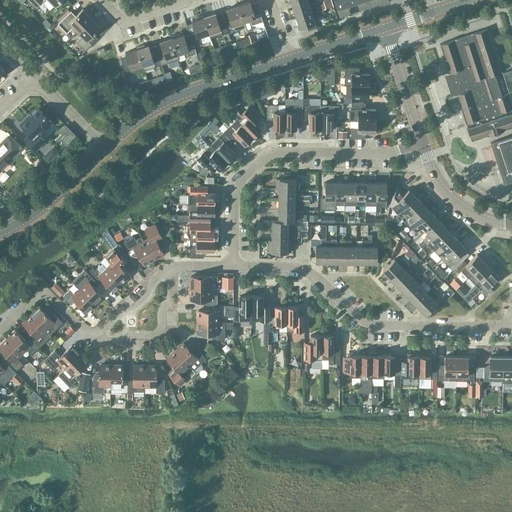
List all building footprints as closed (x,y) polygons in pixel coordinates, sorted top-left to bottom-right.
[(290,0),(293,8),(309,3),(307,0),(290,0)] [(322,0),(324,4),(325,8),(333,6),(330,0),(322,0)] [(349,11),(345,0),(334,0),(339,15),(349,11)] [(345,0),(349,11),(359,8),(356,0),(345,0)] [(356,0),(359,8),(369,5),(366,0),(356,0)] [(238,5),(243,22),(250,19),(252,24),(262,21),(257,4),(251,6),(250,1),(238,5)] [(309,3),(293,8),(296,18),(317,11),(321,10),(320,5),(316,6),(310,8),(309,3)] [(228,14),(222,16),(227,29),(228,32),(230,31),(231,33),(239,30),(237,24),(243,22),(238,5),(226,9),(228,14)] [(333,6),(325,8),(327,14),(335,12),(333,6)] [(78,30),(92,16),(86,9),(84,11),(82,9),(74,17),(69,12),(58,23),(66,32),(73,26),(78,30)] [(317,11),(296,18),(299,28),(306,25),(308,30),(317,27),(315,23),(313,17),(319,16),(319,15),(317,11)] [(215,13),(204,16),(203,16),(209,33),(210,38),(217,36),(218,37),(222,35),(223,34),(228,32),(227,29),(222,16),(217,18),(215,13)] [(203,16),(204,16),(203,15),(194,18),(195,19),(192,20),(193,25),(187,27),(189,34),(190,37),(191,37),(193,43),(201,41),(200,36),(209,33),(203,16)] [(92,16),(78,30),(82,35),(76,42),(84,51),(96,40),(91,35),(100,26),(98,24),(99,23),(92,16)] [(46,27),(51,23),(45,18),(41,22),(46,27)] [(511,126),(511,105),(508,93),(505,94),(498,73),(501,72),(487,28),(440,44),(451,77),(446,78),(452,96),(456,95),(471,140),(511,126)] [(268,37),(266,32),(256,35),(258,41),(268,37)] [(191,37),(190,37),(185,39),(183,33),(180,35),(180,33),(171,36),(171,37),(172,37),(177,54),(183,52),(185,57),(196,53),(196,52),(193,43),(191,37)] [(162,46),(156,48),(161,64),(172,61),(170,56),(177,54),(172,37),(171,37),(160,41),(162,46)] [(242,40),(244,46),(250,44),(248,37),(242,40)] [(137,49),(142,65),(144,70),(150,68),(161,64),(156,48),(150,50),(148,45),(137,49)] [(142,65),(137,49),(125,52),(127,58),(121,60),(126,76),(137,72),(136,67),(142,65)] [(202,49),(196,52),(196,53),(199,61),(205,59),(205,58),(202,49)] [(346,85),(369,85),(369,73),(357,73),(357,68),(359,68),(359,67),(344,67),(344,85),(346,85)] [(173,71),(175,78),(184,75),(182,69),(173,71)] [(511,69),(502,73),(509,92),(511,90),(511,69)] [(139,83),(130,85),(132,92),(140,89),(141,89),(139,83)] [(346,85),(346,96),(344,96),(344,102),(349,102),(349,96),(368,97),(369,85),(346,85)] [(349,102),(344,102),(344,103),(351,103),(351,109),(349,109),(349,121),(350,121),(358,121),(358,120),(375,121),(375,109),(363,109),(363,103),(349,102)] [(273,129),(285,129),(285,104),(267,104),(267,117),(273,117),(273,129)] [(303,105),(285,104),(285,129),(296,129),(296,116),(303,116),(303,112),(303,105)] [(303,116),(309,117),(309,129),(320,129),(320,112),(320,105),(303,105),(303,112),(303,116)] [(320,105),(320,112),(320,129),(332,130),(332,120),(338,120),(338,105),(320,105)] [(243,117),(238,122),(253,137),(261,129),(253,120),(257,116),(248,107),(240,115),(243,117)] [(31,117),(28,120),(26,118),(20,124),(30,134),(25,138),(36,149),(44,141),(38,134),(51,122),(38,109),(30,117),(31,117)] [(238,122),(236,120),(231,124),(227,119),(222,124),(227,128),(223,132),(231,141),(236,137),(244,145),(253,137),(238,122)] [(216,124),(212,120),(199,133),(202,136),(210,127),(213,130),(218,126),(216,124)] [(358,120),(358,121),(350,121),(350,127),(351,127),(350,138),(363,138),(363,132),(375,132),(375,121),(358,120)] [(59,138),(66,144),(76,134),(66,124),(59,130),(63,134),(59,138)] [(223,132),(210,144),(227,162),(236,154),(227,145),(231,141),(223,132)] [(511,135),(490,143),(504,184),(511,181),(511,135)] [(7,137),(0,143),(1,145),(0,146),(0,170),(8,162),(7,160),(19,149),(7,137)] [(227,162),(210,144),(196,158),(211,172),(209,170),(214,165),(219,170),(227,162)] [(42,156),(48,162),(58,153),(52,146),(42,156)] [(36,171),(42,165),(37,160),(31,166),(36,171)] [(287,190),(287,173),(284,173),(283,178),(276,178),(276,190),(278,190),(278,189),(287,190)] [(290,174),(287,173),(287,190),(295,190),(298,190),(298,179),(290,178),(290,174)] [(335,209),(335,204),(335,182),(325,182),(325,197),(320,197),(320,209),(335,209)] [(335,182),(335,204),(345,205),(345,182),(335,182)] [(345,182),(345,205),(355,205),(356,182),(345,182)] [(366,183),(356,182),(355,205),(366,205),(366,183)] [(366,183),(366,205),(366,211),(376,211),(376,183),(366,183)] [(387,183),(376,183),(376,211),(376,215),(380,215),(380,211),(381,211),(381,206),(386,206),(387,183)] [(188,203),(214,204),(214,192),(207,192),(207,186),(190,186),(190,193),(188,195),(188,203)] [(303,198),(314,198),(314,187),(303,187),(303,198)] [(398,214),(416,197),(409,189),(404,194),(396,187),(390,205),(395,210),(398,214)] [(278,189),(278,190),(278,200),(301,200),(301,195),(295,195),(295,190),(287,190),(278,189)] [(416,197),(398,214),(402,217),(404,216),(407,219),(423,204),(416,197)] [(301,200),(278,200),(278,210),(294,210),(295,205),(301,205),(301,200)] [(214,204),(188,203),(187,214),(190,216),(190,221),(207,222),(208,215),(214,216),(214,204)] [(430,211),(423,204),(407,219),(411,223),(409,225),(412,228),(430,211)] [(294,210),(278,210),(278,220),(288,220),(300,221),(300,215),(294,215),(294,210)] [(430,211),(412,228),(416,232),(422,226),(425,230),(437,219),(430,211)] [(385,218),(376,217),(375,225),(385,225),(385,218)] [(398,225),(392,219),(388,223),(394,229),(398,225)] [(437,219),(425,230),(429,234),(423,240),(427,243),(444,226),(437,219)] [(272,220),(272,230),(294,230),(294,225),(288,225),(288,220),(278,220),(272,220)] [(190,221),(189,239),(214,239),(214,228),(207,228),(207,222),(190,221)] [(149,238),(144,241),(153,259),(163,253),(156,240),(161,237),(155,225),(145,230),(149,238)] [(444,226),(427,243),(430,247),(431,246),(434,250),(451,233),(444,226)] [(407,233),(403,228),(399,232),(403,237),(407,233)] [(272,230),(271,240),(280,240),(288,241),(288,240),(288,235),(294,236),(294,230),(272,230)] [(124,238),(120,231),(116,234),(114,235),(118,241),(124,238)] [(451,233),(434,250),(441,258),(459,241),(451,233)] [(367,240),(366,262),(377,263),(377,246),(372,246),(372,234),(368,234),(367,240)] [(393,256),(400,240),(401,239),(396,234),(394,237),(395,238),(388,254),(383,258),(382,263),(387,264),(387,262),(392,258),(393,256)] [(411,239),(407,234),(403,237),(408,242),(411,239)] [(112,236),(105,240),(110,248),(117,244),(112,236)] [(144,241),(142,237),(141,237),(139,238),(137,238),(135,240),(133,236),(124,242),(130,254),(136,251),(143,264),(153,259),(144,241)] [(174,248),(187,248),(187,237),(173,237),(174,248)] [(326,240),(326,238),(321,238),(321,240),(310,239),(310,245),(315,245),(315,262),(326,262),(326,240)] [(214,239),(189,239),(189,257),(201,257),(202,251),(214,251),(214,239)] [(271,240),(269,240),(268,251),(276,251),(276,256),(279,257),(280,240),(271,240)] [(280,240),(279,257),(283,257),(283,252),(290,252),(291,240),(288,240),(288,241),(280,240)] [(336,240),(326,240),(326,262),(336,262),(336,246),(336,240)] [(336,246),(336,262),(346,262),(346,240),(341,240),(341,246),(336,246)] [(351,240),(346,240),(346,262),(356,262),(356,246),(351,246),(351,240)] [(362,246),(356,246),(356,262),(366,262),(367,240),(362,240),(362,246)] [(459,241),(441,258),(452,269),(454,268),(463,259),(469,254),(465,250),(466,248),(459,241)] [(414,252),(410,248),(405,253),(409,257),(414,252)] [(418,251),(417,252),(423,258),(423,257),(426,255),(426,252),(422,248),(418,251)] [(107,268),(121,282),(129,274),(119,263),(123,259),(113,249),(105,257),(112,263),(107,268)] [(74,259),(72,256),(69,254),(65,258),(70,263),(74,259)] [(419,258),(415,254),(410,259),(414,263),(419,258)] [(467,264),(463,259),(454,268),(458,272),(461,270),(468,277),(484,261),(477,254),(467,264)] [(389,278),(405,262),(402,258),(398,263),(394,259),(382,270),(389,278)] [(484,261),(468,277),(475,284),(491,268),(484,261)] [(405,262),(389,278),(397,285),(408,273),(405,270),(409,266),(405,262)] [(121,282),(107,268),(102,273),(97,268),(93,272),(90,275),(97,282),(98,283),(102,280),(113,290),(121,282)] [(491,268),(475,284),(486,295),(492,289),(489,286),(498,276),(491,268)] [(97,282),(90,275),(87,272),(84,269),(72,281),(80,289),(94,303),(102,295),(93,286),(97,282)] [(408,273),(397,285),(404,292),(420,277),(416,273),(412,277),(408,273)] [(190,288),(210,288),(210,281),(217,281),(217,276),(190,276),(190,288)] [(420,277),(404,292),(411,299),(422,288),(419,284),(423,280),(420,277)] [(454,278),(449,283),(455,289),(460,284),(454,278)] [(51,287),(55,292),(60,287),(56,282),(51,287)] [(460,284),(455,289),(459,293),(464,289),(460,284)] [(475,284),(462,296),(468,302),(480,290),(475,284)] [(350,295),(355,291),(350,285),(345,289),(350,295)] [(210,288),(190,288),(190,299),(205,299),(205,305),(213,305),(217,305),(217,295),(210,295),(210,288)] [(426,292),(422,288),(411,299),(418,307),(434,291),(430,288),(426,292)] [(94,303),(80,289),(75,294),(70,289),(62,296),(71,304),(75,300),(85,311),(94,303)] [(434,291),(418,307),(425,314),(437,303),(433,299),(437,295),(434,291)] [(251,320),(251,296),(239,296),(239,308),(233,308),(233,320),(251,320)] [(263,296),(251,296),(251,320),(268,321),(269,318),(269,308),(263,308),(263,296)] [(198,310),(198,322),(217,322),(218,315),(225,315),(225,305),(217,305),(213,305),(213,310),(198,310)] [(269,318),(268,321),(268,331),(286,331),(286,306),(275,306),(275,318),(269,318)] [(286,306),(286,331),(304,331),(304,319),(298,319),(298,306),(286,306)] [(39,307),(31,315),(45,329),(50,334),(62,322),(54,314),(50,318),(39,307)] [(45,329),(31,315),(23,323),(34,334),(30,338),(38,346),(45,339),(40,334),(45,329)] [(225,322),(217,322),(198,322),(197,333),(213,334),(213,339),(224,339),(225,322)] [(15,331),(7,339),(21,353),(26,348),(31,353),(38,346),(30,338),(26,342),(15,331)] [(304,359),(321,359),(322,355),(322,335),(310,335),(310,347),(304,347),(304,359)] [(322,335),(322,355),(321,359),(328,359),(328,363),(339,363),(340,347),(333,347),(333,335),(322,335)] [(21,353),(7,339),(0,345),(0,348),(9,358),(6,362),(15,371),(23,364),(16,358),(21,353)] [(195,372),(196,374),(201,369),(202,369),(202,368),(202,367),(202,366),(202,365),(201,364),(206,359),(198,350),(194,354),(183,343),(175,351),(195,372)] [(65,367),(79,353),(71,345),(60,356),(54,350),(44,361),(53,370),(60,362),(65,367)] [(195,372),(175,351),(166,359),(176,369),(170,375),(179,384),(185,378),(188,378),(195,372)] [(360,377),(360,355),(353,355),(353,352),(349,352),(349,360),(342,360),(342,377),(353,377),(360,377)] [(360,355),(360,377),(360,382),(366,382),(366,372),(371,372),(372,372),(372,352),(368,352),(368,355),(360,355)] [(372,372),(371,372),(371,378),(383,378),(383,372),(383,355),(376,355),(376,352),(372,352),(372,372)] [(79,353),(65,367),(58,374),(70,387),(80,376),(77,372),(87,362),(79,353)] [(391,355),(383,355),(383,372),(394,373),(394,375),(400,375),(401,375),(401,360),(395,360),(395,353),(391,353),(391,355)] [(401,375),(401,378),(418,378),(418,373),(419,355),(411,355),(411,353),(407,353),(407,360),(401,360),(401,375)] [(426,356),(419,355),(418,373),(418,378),(431,378),(436,378),(437,361),(430,361),(430,353),(426,353),(426,356)] [(456,380),(456,356),(444,356),(444,368),(438,368),(438,380),(456,380)] [(456,356),(456,380),(474,380),(474,368),(467,368),(468,356),(456,356)] [(502,375),(502,356),(489,356),(489,367),(483,367),(483,380),(501,380),(502,380),(502,375)] [(511,356),(502,356),(502,375),(502,380),(501,380),(501,382),(511,382),(511,356)] [(15,371),(6,362),(2,365),(0,363),(0,380),(2,382),(3,383),(15,371)] [(110,385),(110,365),(99,365),(99,375),(93,375),(92,381),(92,392),(103,392),(104,385),(110,385)] [(110,365),(110,385),(110,389),(117,389),(117,392),(127,392),(127,381),(122,381),(122,365),(110,365)] [(133,381),(127,381),(127,392),(131,392),(133,391),(134,391),(135,392),(136,393),(140,393),(141,393),(142,392),(142,391),(144,391),(144,365),(133,365),(133,381)] [(156,366),(144,365),(144,391),(145,391),(145,392),(151,392),(164,393),(164,379),(156,379),(156,366)] [(224,379),(229,383),(238,375),(234,370),(224,379)] [(23,379),(17,372),(11,377),(17,384),(23,379)] [(78,389),(86,391),(90,374),(82,372),(78,389)] [(49,397),(54,393),(49,387),(44,392),(49,397)] [(185,398),(182,392),(177,394),(179,401),(185,398)]
